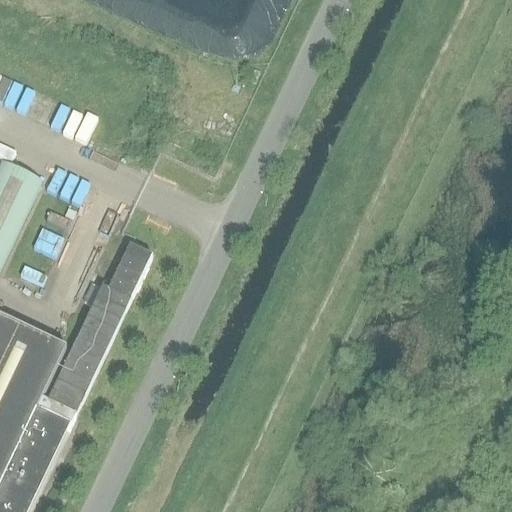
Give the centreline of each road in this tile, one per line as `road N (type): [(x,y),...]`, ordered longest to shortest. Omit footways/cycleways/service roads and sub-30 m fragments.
road 1 (track): [(472,0),(223,511)]
road 2 (unclassified): [(94,511),(338,0)]
